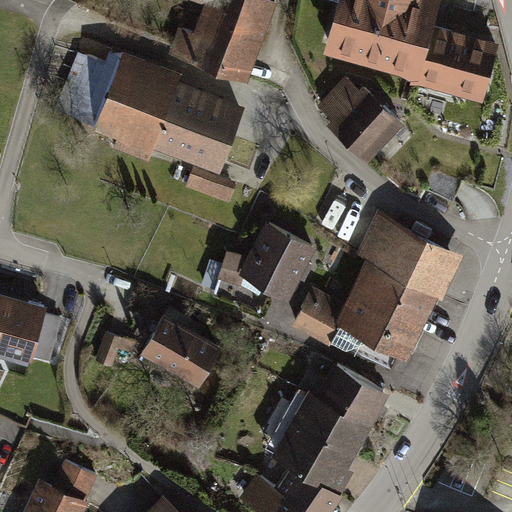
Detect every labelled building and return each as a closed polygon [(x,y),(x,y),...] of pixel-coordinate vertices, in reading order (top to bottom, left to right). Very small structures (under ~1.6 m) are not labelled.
[(255,80),(282,0),(201,0),(207,2),(198,30),(178,24),(168,51),(255,80)] [(340,0),(330,41),(418,65),(415,74),(488,94),(505,31),(444,14),(447,0),(340,0)] [(154,135),(224,161),(248,95),(118,48),(92,120),(116,129),(111,143),(146,156),(154,135)] [(351,69),(321,101),(336,114),(331,119),(372,158),(407,122),(351,69)] [(186,187),(230,204),(239,181),(195,164),(186,187)] [(391,370),(455,248),(378,208),(356,250),(366,255),(344,297),(317,283),(298,321),(330,337),(391,370)] [(271,284),(289,292),(314,241),(269,219),(252,252),(234,243),(219,273),(266,296),(271,284)] [(0,341),(53,355),(63,316),(48,312),(51,298),(0,284),(0,341)] [(142,344),(201,376),(224,335),(165,303),(142,344)] [(92,356),(112,363),(118,346),(131,351),(135,339),(103,327),(92,356)] [(238,496),(263,511),(326,511),(342,488),(406,385),(391,370),(330,337),(260,450),(284,465),(278,475),(258,463),(238,496)] [(79,511),(98,473),(72,461),(61,485),(41,475),(23,511),(15,511),(10,509),(8,511),(79,511)] [(143,511),(190,511),(166,488),(143,511)]
